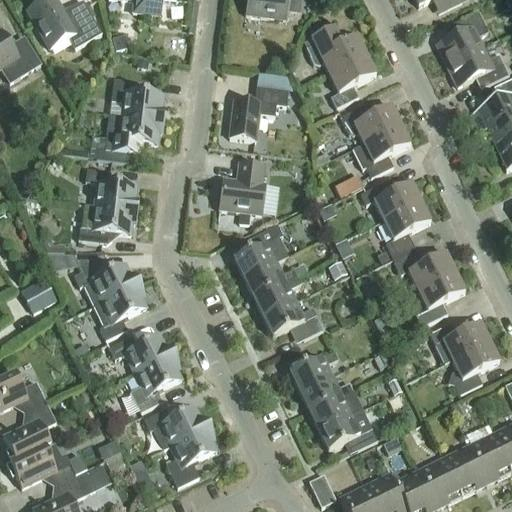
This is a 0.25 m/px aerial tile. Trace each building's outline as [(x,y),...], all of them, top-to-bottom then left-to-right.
[(120,3),(133,5),(132,17),(160,20),(162,5),(177,7),(177,0),(105,0),(106,4),(107,4),(120,6),(120,3)] [(246,0),(245,19),(286,24),(288,15),(300,16),(302,0),(246,0)] [(411,0),(417,11),(438,1),(444,14),(469,2),(467,0),(411,0)] [(64,18),(54,2),(28,17),(50,54),(68,43),(74,54),(101,38),(83,7),(64,18)] [(436,49),(447,71),(483,53),(477,42),(487,37),(477,16),(448,30),(453,41),(436,49)] [(324,70),(328,79),(365,61),(355,41),(341,48),(333,32),(310,43),(313,48),(305,52),(314,70),(320,72),(324,70)] [(0,35),(0,73),(9,87),(40,68),(23,42),(10,50),(0,35)] [(125,40),(111,44),(115,57),(128,53),(125,40)] [(483,53),(447,71),(457,92),(474,84),(480,94),(508,80),(498,59),(488,64),(483,53)] [(375,80),(365,61),(328,79),(338,98),(330,102),(335,113),(358,102),(353,91),(375,80)] [(135,73),(147,75),(149,65),(137,63),(135,73)] [(257,79),(256,91),(287,95),(293,96),(287,83),(257,79)] [(487,133),(492,144),(511,133),(511,82),(493,92),(498,103),(469,117),(479,137),(487,133)] [(122,109),(120,121),(162,126),(164,113),(161,113),(163,102),(136,98),(137,86),(113,84),(110,108),(122,109)] [(233,105),(229,143),(255,146),(258,119),(274,121),(276,110),(285,111),(287,95),(256,91),(254,107),(233,105)] [(358,140),(363,149),(400,131),(390,111),(373,119),(368,108),(341,122),(348,141),(353,143),(358,140)] [(119,134),(107,133),(105,155),(97,154),(96,165),(126,169),(128,158),(129,158),(137,159),(139,147),(157,150),(158,139),(161,139),(162,126),(120,121),(119,134)] [(400,131),(363,149),(351,155),(362,177),(366,175),(370,183),(393,172),(387,161),(409,150),(400,131)] [(511,133),(492,144),(507,175),(511,172),(511,133)] [(316,162),(316,172),(329,165),(325,158),(316,162)] [(219,215),(239,217),(238,230),(249,231),(250,219),(261,220),(264,189),(261,188),(264,171),(238,168),(236,185),(222,183),(219,215)] [(96,189),(93,211),(135,217),(137,203),(135,203),(136,192),(109,189),(110,177),(86,174),(85,187),(96,189)] [(343,187),(334,191),(340,203),(349,199),(343,187)] [(383,226),(420,208),(410,188),(388,199),(382,188),(360,199),(365,210),(373,206),(383,226)] [(430,227),(420,208),(383,226),(392,245),(384,249),(392,265),(415,254),(407,238),(430,227)] [(93,211),(82,210),(78,245),(102,248),(103,236),(130,240),(132,229),(134,229),(135,217),(93,211)] [(243,284),(276,268),(287,263),(278,243),(282,241),(277,230),(251,242),(257,253),(234,264),(243,284)] [(49,244),(41,247),(47,258),(63,258),(63,250),(52,250),(49,244)] [(408,276),(417,296),(454,278),(444,258),(422,269),(415,254),(392,265),(400,280),(408,276)] [(386,257),(377,261),(382,270),(390,266),(386,257)] [(80,278),(73,281),(79,293),(83,291),(93,312),(138,290),(132,278),(130,279),(125,269),(108,277),(104,270),(99,270),(99,259),(71,260),(80,278)] [(61,260),(49,266),(53,273),(64,267),(61,260)] [(243,284),(253,303),(297,282),(296,281),(293,274),(282,280),(276,268),(243,284)] [(347,281),(341,268),(329,274),(335,287),(347,281)] [(303,269),(293,274),(296,281),(307,276),(303,269)] [(454,278),(417,296),(427,315),(415,321),(421,332),(447,319),(442,308),(464,297),(454,278)] [(253,303),(263,323),(295,307),(289,295),(300,290),(297,282),(253,303)] [(44,285),(21,297),(36,322),(58,310),(44,285)] [(146,312),(141,302),(143,301),(138,290),(93,312),(103,332),(99,334),(105,345),(126,335),(121,324),(146,312)] [(372,303),(364,307),(370,318),(377,314),(372,303)] [(301,318),(295,307),(263,323),(272,343),(296,331),(303,345),(323,335),(312,313),(301,318)] [(451,328),(429,339),(444,370),(452,366),(489,348),(479,328),(457,339),(451,328)] [(124,359),(135,380),(173,362),(167,350),(165,351),(160,341),(135,353),(130,342),(108,353),(114,364),(124,359)] [(457,377),(450,380),(448,388),(453,389),(459,400),(481,389),(476,378),(498,367),(489,348),(452,366),(457,377)] [(85,349),(74,354),(78,362),(89,356),(85,349)] [(332,382),(326,370),(337,365),(333,357),(322,362),(290,378),(299,398),(332,382)] [(390,371),(385,359),(374,364),(380,376),(390,371)] [(178,373),(173,362),(135,380),(140,391),(130,396),(140,417),(162,407),(156,396),(181,384),(176,374),(178,373)] [(0,417),(18,408),(24,419),(45,408),(36,387),(22,394),(15,379),(0,385),(0,417)] [(299,398),(309,417),(352,396),(348,388),(337,393),(332,382),(299,398)] [(402,398),(396,385),(388,389),(394,402),(402,398)] [(362,415),(352,396),(309,417),(318,437),(362,415)] [(3,442),(14,466),(15,467),(44,452),(50,450),(42,434),(55,428),(45,408),(24,419),(29,429),(3,442)] [(460,408),(453,412),(458,422),(465,418),(460,408)] [(208,434),(202,422),(200,423),(195,413),(170,425),(165,414),(144,424),(149,436),(151,435),(161,456),(170,452),(208,434)] [(328,456),(352,445),(357,456),(377,446),(362,415),(318,437),(328,456)] [(399,422),(401,424),(398,425),(401,431),(403,430),(405,433),(416,427),(411,416),(399,422)] [(511,429),(492,439),(511,478),(511,477),(511,429)] [(213,445),(208,434),(170,452),(175,464),(165,469),(177,493),(198,482),(191,468),(216,456),(211,446),(213,445)] [(488,489),(511,478),(492,439),(469,450),(488,489)] [(396,443),(383,449),(388,460),(401,454),(396,443)] [(100,451),(106,463),(121,457),(115,444),(100,451)] [(460,503),(488,489),(469,450),(441,464),(460,503)] [(44,452),(15,467),(14,466),(9,469),(21,494),(48,481),(53,492),(75,481),(65,460),(51,467),(44,452)] [(372,461),(365,464),(369,474),(376,470),(372,461)] [(432,511),(441,511),(460,503),(441,464),(415,477),(432,511)] [(73,511),(71,507),(112,488),(101,467),(75,481),(53,492),(58,502),(38,511),(73,511)] [(140,467),(128,473),(132,481),(144,475),(140,467)] [(432,511),(415,477),(393,488),(404,511),(432,511)] [(373,511),(404,511),(393,488),(389,479),(363,491),(373,511)] [(322,511),(335,505),(323,480),(308,487),(320,511),(322,511)] [(342,511),(373,511),(363,491),(338,504),(342,511)]
